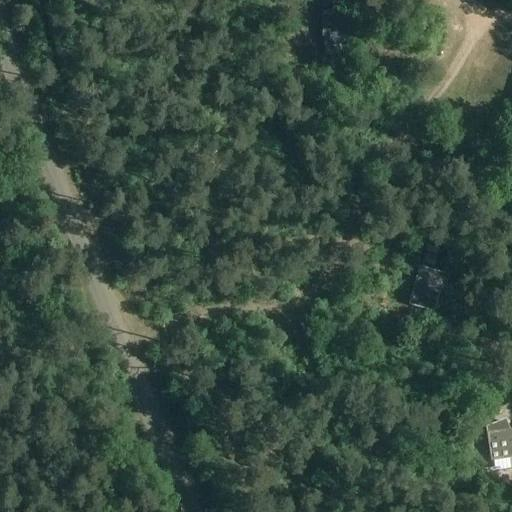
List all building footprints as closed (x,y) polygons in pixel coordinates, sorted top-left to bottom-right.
[(322,14),(324,48),(350,47),(349,13),(322,14)] [(434,269),(437,257),(425,253),(421,265),(434,269)] [(393,306),(405,268),(378,259),(366,298),(393,306)] [(419,270),(411,299),(413,299),(412,304),(433,310),(439,288),(445,290),(449,277),(432,273),(432,274),(419,270)] [(506,421),(486,429),(486,435),(491,464),(511,460),(511,431),(509,431),(506,421)]
